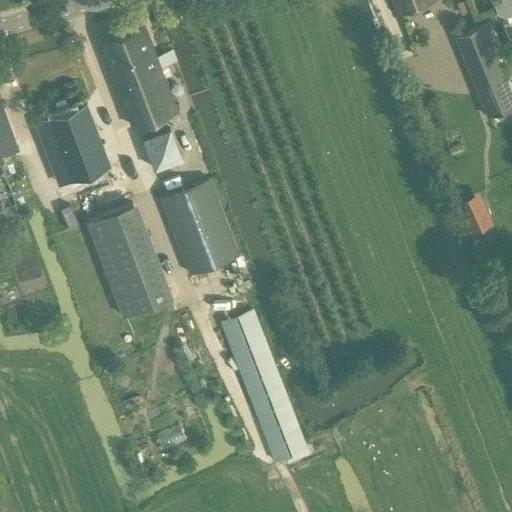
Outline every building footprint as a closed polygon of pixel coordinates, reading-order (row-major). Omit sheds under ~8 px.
[(393,0),(398,13),(432,0),(393,0)] [(463,0),(457,2),(461,14),(467,11),(463,0)] [(511,0),(494,0),(495,2),(496,2),(499,11),(506,14),(511,11),(511,0)] [(511,91),(484,23),(454,35),(486,115),(511,104),(511,91)] [(144,24),(101,40),(133,125),(176,108),(160,65),(177,59),(173,47),(156,54),(144,24)] [(59,109),(68,105),(64,96),(55,99),(59,109)] [(75,109),(21,126),(37,168),(47,191),(101,172),(75,109)] [(0,220),(18,214),(0,162),(0,144),(3,151),(17,146),(6,116),(0,118),(0,220)] [(169,127),(142,137),(153,168),(180,157),(169,127)] [(239,253),(209,177),(160,196),(189,272),(239,253)] [(478,191),(456,201),(470,232),(492,222),(478,191)] [(169,297),(133,202),(88,219),(124,315),(169,297)] [(259,301),(219,312),(271,470),(313,454),(259,301)]
